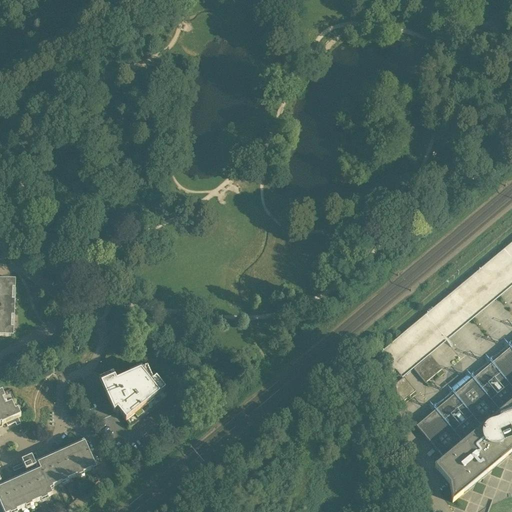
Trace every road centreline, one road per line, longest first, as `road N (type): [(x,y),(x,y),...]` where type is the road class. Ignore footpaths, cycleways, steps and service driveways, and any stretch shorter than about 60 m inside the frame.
road 1 (residential): [(68,511),(106,477),(91,440),(60,400),(62,383),(92,365),(103,330)]
road 2 (residential): [(0,243),(103,330)]
